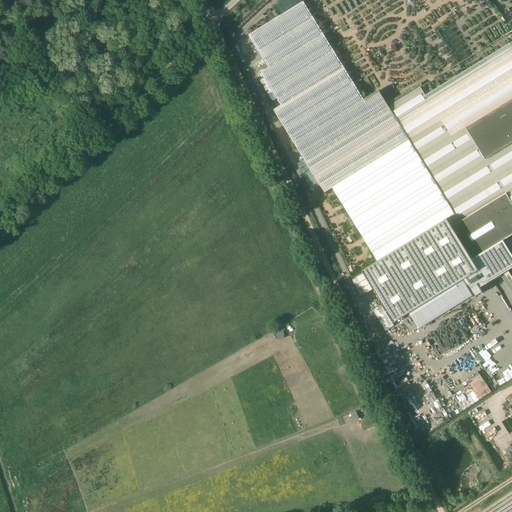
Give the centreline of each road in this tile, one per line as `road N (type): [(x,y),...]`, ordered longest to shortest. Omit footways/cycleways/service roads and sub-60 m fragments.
road 1 (track): [(440,511),(230,51),(197,0)]
road 2 (unclassified): [(0,218),(239,0)]
